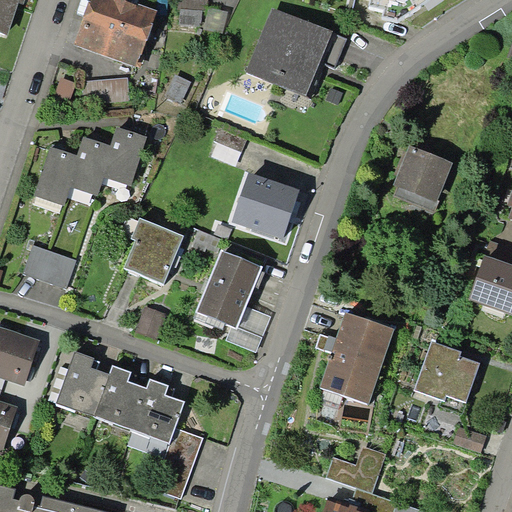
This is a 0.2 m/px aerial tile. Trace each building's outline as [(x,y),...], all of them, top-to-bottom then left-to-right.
[(20,0),(0,0),(0,35),(9,39),(20,0)] [(150,13),(113,0),(83,0),(66,47),(129,70),(150,13)] [(365,0),(364,10),(393,17),(421,0),(365,0)] [(337,42),(269,14),(244,75),(311,103),(337,42)] [(128,80),(82,84),(84,107),(130,102),(128,80)] [(77,87),(54,81),(45,113),(68,119),(77,87)] [(73,160),(44,151),(29,199),(59,209),(65,189),(93,198),(99,180),(126,188),(142,141),(110,131),(104,149),(79,141),(73,160)] [(447,166),(403,150),(388,190),(431,207),(447,166)] [(291,196),(243,179),(228,222),(276,239),(291,196)] [(511,194),(503,222),(511,224),(511,194)] [(181,240),(138,223),(119,269),(161,287),(181,240)] [(256,267),(215,252),(191,314),(232,330),(241,307),(256,267)] [(511,270),(475,259),(462,301),(511,316),(511,270)] [(270,318),(241,307),(232,330),(227,343),(256,354),(270,318)] [(165,315),(142,308),(133,333),(156,341),(165,315)] [(386,329),(339,315),(316,388),(363,403),(386,329)] [(38,344),(0,331),(0,379),(23,387),(38,344)] [(479,362),(435,347),(417,399),(461,414),(479,362)] [(180,404),(68,365),(53,408),(165,447),(180,404)] [(15,405),(0,400),(0,455),(1,456),(15,405)] [(486,438),(456,428),(450,446),(480,456),(486,438)] [(203,439),(174,430),(155,490),(181,499),(203,439)] [(378,475),(332,460),(325,479),(372,494),(378,475)] [(93,511),(0,489),(0,511),(93,511)] [(355,511),(324,502),(320,511),(355,511)]
